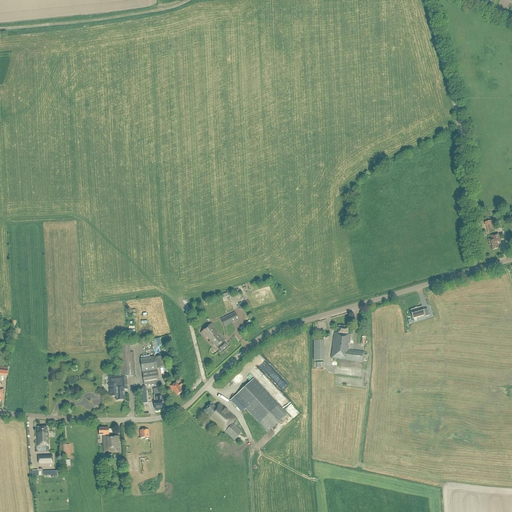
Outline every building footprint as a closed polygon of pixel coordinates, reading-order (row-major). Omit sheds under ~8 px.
[(511,0),(504,0),(503,7),(507,8),(508,5),(511,6),(511,3),(511,0)] [(494,232),(492,227),(494,226),(493,220),(484,223),(485,226),(486,226),(488,233),(494,232)] [(491,238),(487,239),(489,245),(491,245),(492,250),(497,248),(497,246),(498,246),(497,243),(500,242),(498,233),(490,235),(491,238)] [(224,303),(229,301),(227,295),(221,297),(224,303)] [(429,316),(427,309),(423,310),(422,307),(410,310),(413,319),(424,315),(425,317),(429,316)] [(235,313),(220,320),(224,327),(239,320),(235,313)] [(215,345),(220,352),(228,346),(224,342),(226,340),(211,324),(201,333),(206,339),(207,338),(210,341),(209,342),(213,347),(215,345)] [(348,351),(349,348),(347,347),(348,344),(349,344),(350,334),(348,334),(348,328),(339,327),(338,333),(334,333),(331,358),(363,362),(364,353),(348,351)] [(313,341),(314,361),(324,361),(323,341),(313,341)] [(116,396),(116,401),(125,400),(124,389),(127,389),(126,377),(134,376),(133,353),(130,353),(129,342),(117,343),(120,377),(108,378),(110,397),(116,396)] [(160,357),(156,358),(158,368),(165,367),(162,353),(159,354),(160,357)] [(157,368),(158,368),(156,358),(155,358),(140,361),(144,385),(159,383),(157,368)] [(248,373),(292,420),(297,416),(295,414),(297,412),(255,367),(248,373)] [(241,413),(246,408),(268,432),(286,414),(253,379),(235,396),(235,397),(230,401),(241,413)] [(176,382),(169,386),(172,391),(173,391),(176,396),(182,392),(180,389),(181,389),(176,382)] [(153,395),(154,401),(153,401),(155,409),(163,408),(162,400),(161,397),(162,397),(161,388),(153,389),(154,395),(153,395)] [(216,408),(211,403),(204,412),(209,416),(207,417),(234,440),(242,432),(232,424),(236,419),(219,404),(216,408)] [(47,427),(37,428),(38,434),(37,434),(38,447),(49,446),(48,433),(47,433),(47,427)] [(103,437),(103,448),(104,453),(119,453),(119,437),(110,437),(110,434),(108,434),(108,428),(99,428),(99,436),(103,436),(103,437)] [(145,438),(145,440),(149,439),(148,430),(140,430),(140,438),(145,438)] [(60,445),(61,457),(70,456),(70,445),(60,445)] [(52,464),(52,456),(38,456),(39,464),(52,464)] [(149,461),(140,461),(140,472),(145,472),(145,476),(149,475),(149,461)]
